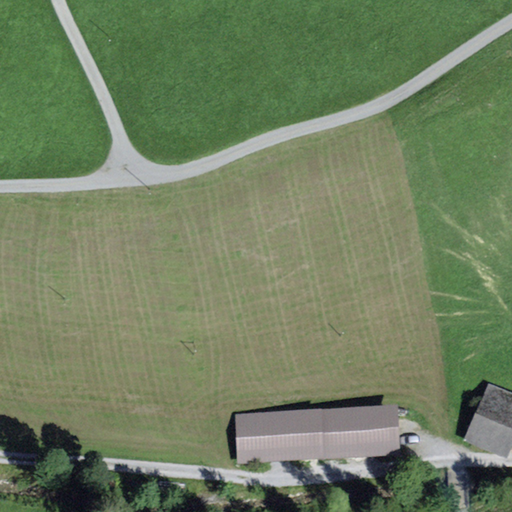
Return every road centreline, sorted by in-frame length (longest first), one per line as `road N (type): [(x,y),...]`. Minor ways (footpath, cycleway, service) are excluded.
road 1 (residential): [(511,20),(379,104),(205,165),(133,179),(0,185)]
road 2 (track): [(0,452),(288,483),(452,472),(511,453)]
road 3 (track): [(133,179),(56,0)]
